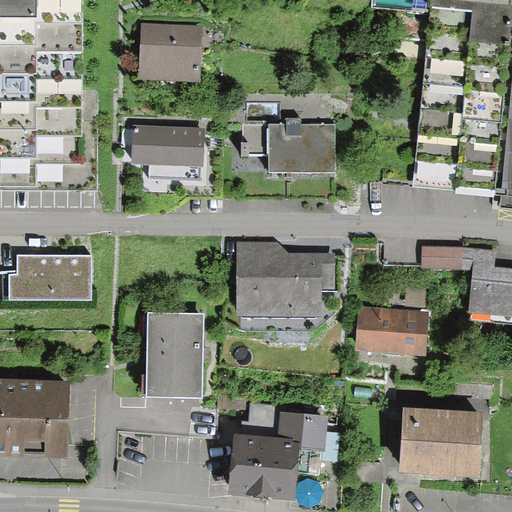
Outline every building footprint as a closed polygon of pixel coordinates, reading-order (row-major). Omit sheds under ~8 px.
[(0,0),(0,28),(82,27),(80,0),(0,0)] [(511,0),(432,0),(414,192),(495,199),(511,11),(511,0)] [(0,28),(0,55),(84,51),(82,27),(0,28)] [(144,27),(142,79),(198,82),(200,30),(144,27)] [(0,55),(0,85),(82,85),(84,51),(0,55)] [(0,85),(0,112),(83,114),(82,85),(0,85)] [(0,112),(0,138),(77,139),(83,114),(0,112)] [(246,155),(266,155),(265,171),(331,172),(332,128),(239,126),(239,142),(246,142),(246,155)] [(137,129),(135,164),(201,167),(203,132),(137,129)] [(0,138),(0,189),(77,190),(77,139),(0,138)] [(335,291),(336,253),(292,252),(286,252),(278,242),(237,242),(236,315),(321,316),(322,290),(335,291)] [(495,251),(422,247),(421,266),(473,269),(470,312),(511,314),(511,267),(502,267),(494,267),(495,251)] [(87,296),(88,255),(17,253),(16,273),(6,273),(6,295),(87,296)] [(429,311),(359,306),(356,350),(392,352),(426,354),(429,311)] [(204,396),(204,314),(147,313),(147,395),(204,396)] [(0,449),(65,451),(65,379),(0,378),(0,449)] [(242,422),(241,433),(272,436),(275,406),(251,403),(249,422),(242,422)] [(478,476),(481,411),(403,407),(400,472),(478,476)] [(241,433),(234,433),(229,492),(293,497),(295,473),(319,475),(321,461),(321,450),(326,451),(327,432),(329,417),(280,413),(278,437),(272,436),(241,433)] [(341,433),(327,432),(326,451),(321,450),(321,461),(339,462),(341,433)]
